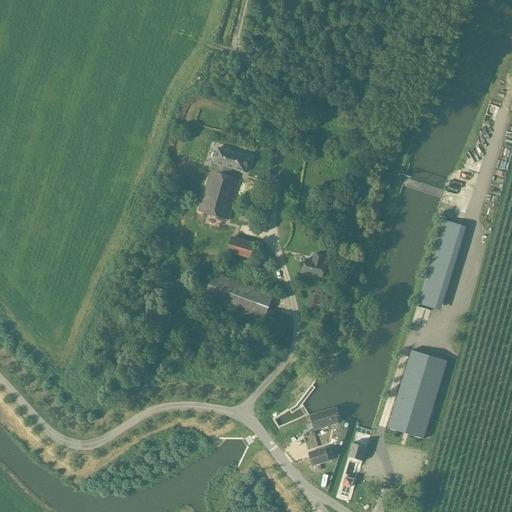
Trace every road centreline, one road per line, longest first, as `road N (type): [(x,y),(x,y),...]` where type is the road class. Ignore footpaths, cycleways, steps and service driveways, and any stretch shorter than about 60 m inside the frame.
road 1 (unclassified): [(340,511),(297,480),(239,413),(159,409),(94,445),(77,444),(59,439),(0,380)]
road 2 (track): [(250,0),(237,50),(281,89),(272,225),(300,327),(291,355)]
